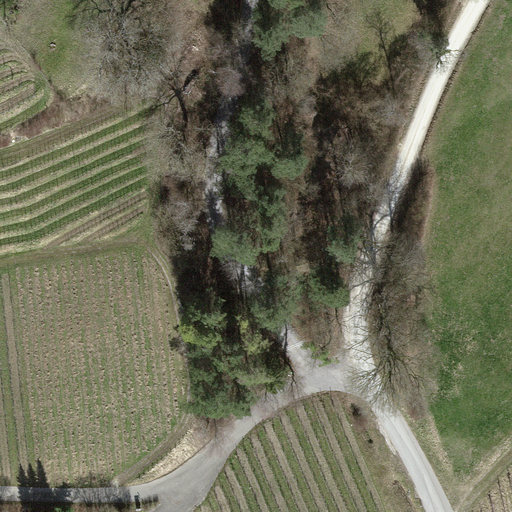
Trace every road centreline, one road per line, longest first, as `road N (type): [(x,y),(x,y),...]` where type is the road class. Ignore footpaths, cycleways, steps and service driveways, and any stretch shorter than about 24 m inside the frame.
road 1 (unclassified): [(440,511),(364,374),(358,287),(409,149),(481,0)]
road 2 (track): [(251,0),(215,153),(211,208),(318,383)]
road 3 (track): [(0,498),(136,493),(193,482),(264,407),(290,391),(364,374)]
road 4 (track): [(0,262),(148,239)]
